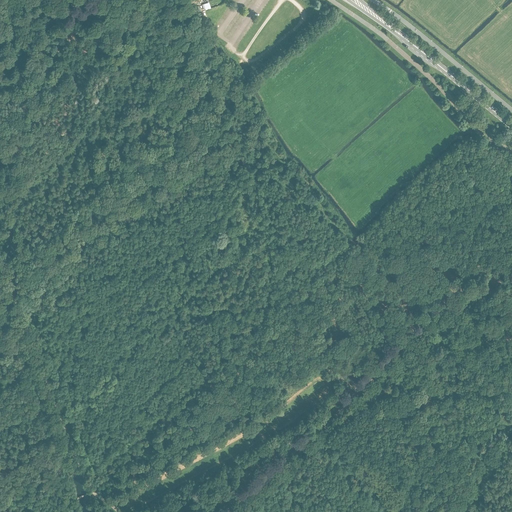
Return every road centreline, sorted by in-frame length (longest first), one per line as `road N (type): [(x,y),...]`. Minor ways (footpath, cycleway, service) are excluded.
road 1 (unclassified): [(330,0),(418,65),(486,136),(511,146)]
road 2 (unclassified): [(373,0),(511,107)]
road 3 (secondary): [(511,125),(405,38)]
